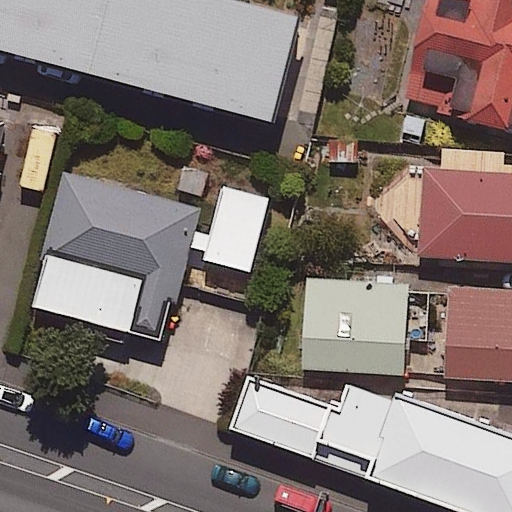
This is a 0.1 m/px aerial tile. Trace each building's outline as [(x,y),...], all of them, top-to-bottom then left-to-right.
[(0,0),(0,49),(271,121),(299,20),(226,0),(0,0)] [(511,0),(448,0),(432,62),(486,76),(473,126),(511,135),(511,0)] [(54,130),(30,124),(17,183),(41,189),(54,130)] [(477,146),(476,167),(420,164),(416,253),(511,257),(511,168),(494,167),(495,147),(477,146)] [(200,207),(65,168),(27,300),(161,339),(200,207)] [(266,195),(220,183),(201,256),(246,268),(266,195)] [(403,280),(303,275),(298,365),(399,371),(403,280)] [(511,284),(446,279),(439,373),(511,378),(511,284)] [(334,403),(245,372),(226,426),(471,511),(511,511),(511,429),(388,386),(385,394),(342,379),(334,403)]
